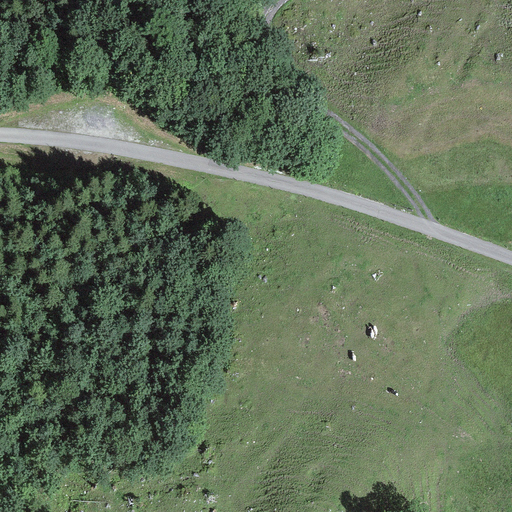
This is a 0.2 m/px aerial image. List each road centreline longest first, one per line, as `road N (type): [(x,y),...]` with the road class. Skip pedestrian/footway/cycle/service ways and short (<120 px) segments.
road 1 (track): [(0,134),(169,152),(282,177),(511,255)]
road 2 (track): [(431,227),(397,172),(280,72),(267,34),(283,0)]
